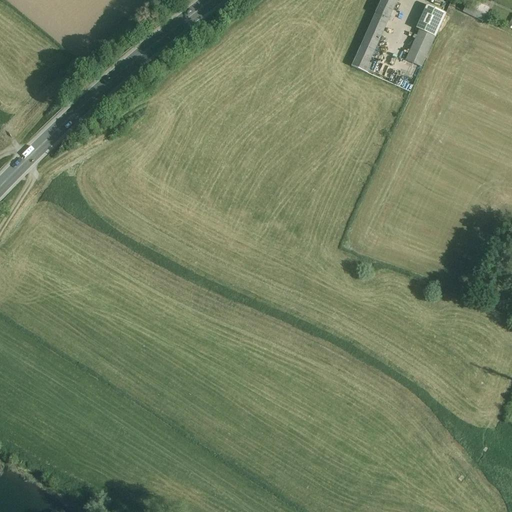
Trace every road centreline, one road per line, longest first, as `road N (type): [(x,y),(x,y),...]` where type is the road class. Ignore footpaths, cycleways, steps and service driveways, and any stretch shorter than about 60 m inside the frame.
road 1 (primary): [(212,0),(116,76),(0,189)]
road 2 (track): [(126,113),(36,175),(0,232)]
road 3 (track): [(0,155),(84,63)]
